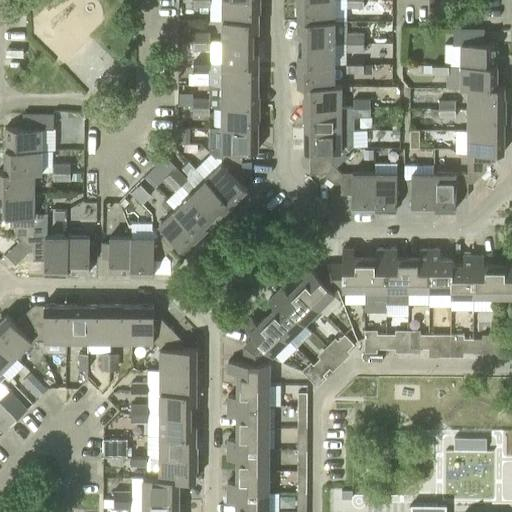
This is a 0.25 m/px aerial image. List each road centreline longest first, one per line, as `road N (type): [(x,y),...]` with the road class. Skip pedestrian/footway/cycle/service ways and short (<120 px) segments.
road 1 (residential): [(511,187),(468,233),(327,227),(278,171),(282,0)]
road 2 (residential): [(208,511),(212,337),(202,322),(169,288),(0,283)]
road 3 (residential): [(315,511),(314,402),(359,363),(511,364)]
road 4 (residential): [(0,100),(84,102),(127,143),(138,127),(146,0)]
road 5 (residential): [(0,481),(38,445),(55,445),(67,472),(65,511)]
